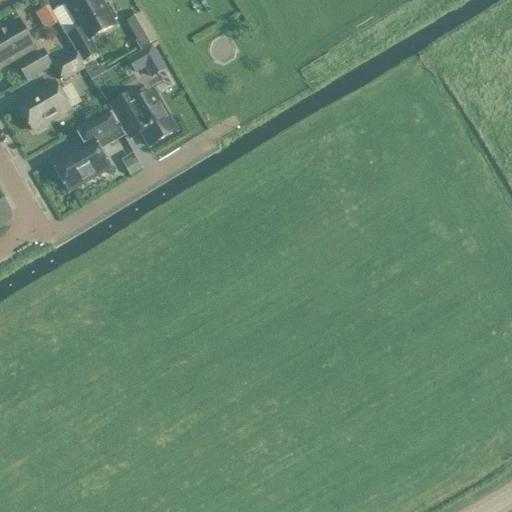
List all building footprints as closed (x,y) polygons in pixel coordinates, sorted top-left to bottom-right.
[(34,0),(22,5),(30,26),(53,18),(45,0),(34,0)] [(101,0),(64,0),(80,28),(67,36),(82,62),(96,54),(88,40),(115,24),(113,21),(117,18),(108,3),(104,5),(101,0)] [(135,20),(127,24),(135,37),(142,50),(150,46),(157,41),(150,28),(142,15),(135,20)] [(18,21),(0,31),(0,68),(34,48),(18,21)] [(157,58),(151,47),(129,60),(135,71),(157,58)] [(54,64),(63,80),(84,68),(75,52),(54,64)] [(44,54),(20,68),(27,80),(51,66),(44,54)] [(37,129),(38,130),(49,124),(48,122),(70,110),(54,82),(17,103),(33,131),(37,129)] [(176,131),(153,91),(138,100),(133,92),(110,105),(124,128),(135,122),(149,147),(176,131)] [(76,129),(84,144),(51,163),(68,192),(110,168),(99,150),(125,135),(110,109),(76,129)] [(123,160),(132,175),(142,168),(134,154),(123,160)]
